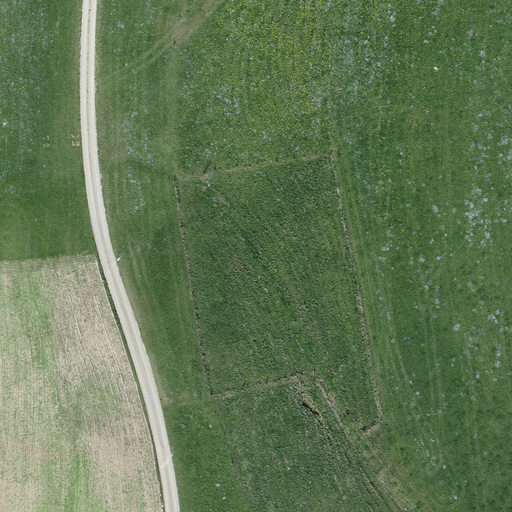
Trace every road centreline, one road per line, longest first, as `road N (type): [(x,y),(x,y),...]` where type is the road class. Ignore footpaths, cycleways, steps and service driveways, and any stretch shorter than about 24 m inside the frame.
road 1 (unclassified): [(89,0),(86,124),(96,214),(148,387),(172,511)]
road 2 (track): [(87,71),(151,47),(209,0)]
